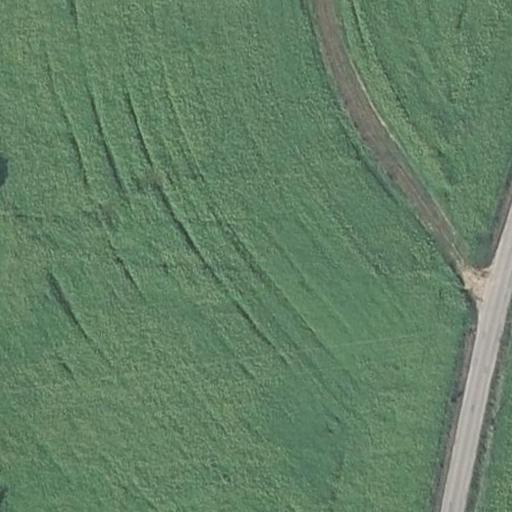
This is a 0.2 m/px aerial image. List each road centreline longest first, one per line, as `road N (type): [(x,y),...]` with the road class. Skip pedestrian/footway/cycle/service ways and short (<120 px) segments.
road 1 (track): [(320,0),(328,65),(388,164),(493,301)]
road 2 (tertiary): [(511,242),(452,511)]
